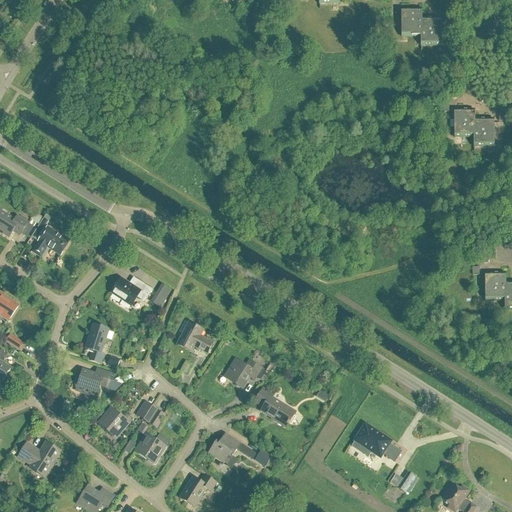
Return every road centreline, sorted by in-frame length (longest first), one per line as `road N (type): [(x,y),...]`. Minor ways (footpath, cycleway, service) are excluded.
road 1 (tertiary): [(125,215),(193,242),(511,445)]
road 2 (residential): [(171,306),(151,376),(192,406),(199,422),(153,500)]
road 3 (residential): [(153,500),(33,400)]
road 4 (tertiary): [(125,215),(0,140)]
